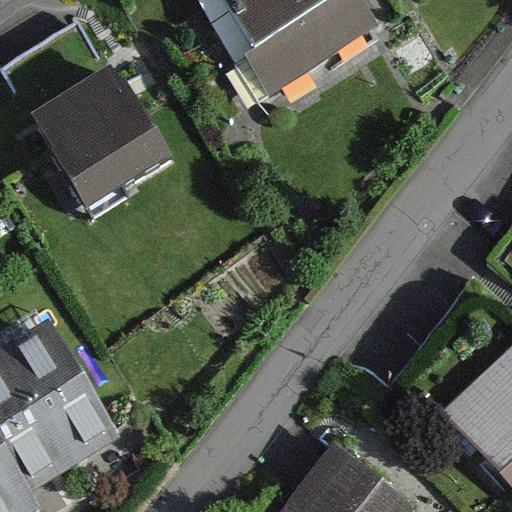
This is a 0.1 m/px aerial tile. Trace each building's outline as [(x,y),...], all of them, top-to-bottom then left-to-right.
[(377,36),(355,0),(215,0),(273,97),(377,36)] [(160,159),(110,80),(42,123),(91,202),(160,159)] [(48,336),(6,361),(70,466),(112,441),(48,336)] [(511,490),(511,346),(440,414),(511,490)] [(6,361),(0,364),(0,455),(24,494),(70,466),(6,361)] [(410,511),(413,509),(329,448),(281,511),(410,511)] [(0,455),(0,511),(27,511),(32,509),(24,494),(0,455)]
